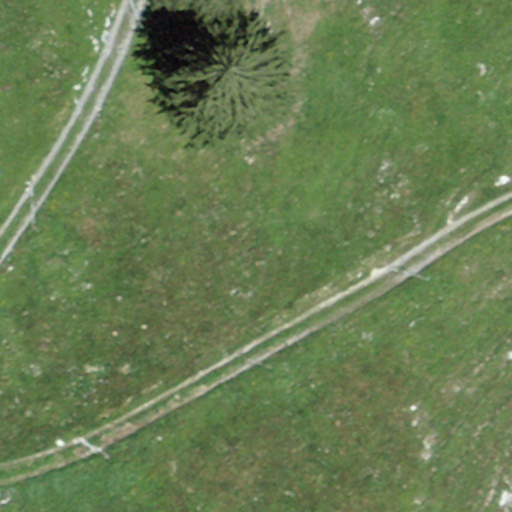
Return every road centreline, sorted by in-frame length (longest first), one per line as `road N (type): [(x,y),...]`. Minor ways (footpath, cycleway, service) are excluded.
road 1 (track): [(511,200),(185,392),(0,466)]
road 2 (track): [(0,220),(92,96),(132,0)]
